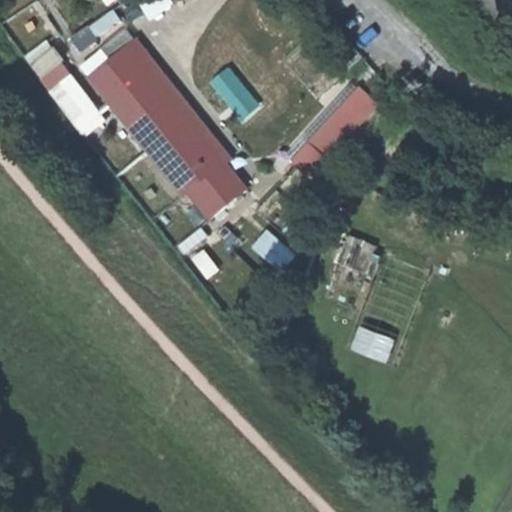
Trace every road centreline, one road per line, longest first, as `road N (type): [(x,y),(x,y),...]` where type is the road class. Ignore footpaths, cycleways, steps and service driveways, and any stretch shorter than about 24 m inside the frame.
road 1 (track): [(410,511),(227,332),(0,50)]
road 2 (track): [(0,144),(336,511)]
